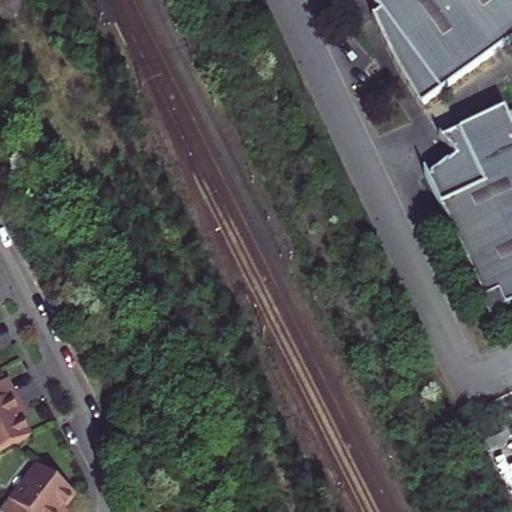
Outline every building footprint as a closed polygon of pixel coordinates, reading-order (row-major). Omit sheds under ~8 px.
[(407,88),(420,109),(511,42),(511,0),(370,0),(380,12),(372,18),(378,32),(398,73),(407,88)] [(430,178),(426,181),(490,316),(511,305),(511,127),(504,110),(441,140),(455,158),(448,163),(448,162),(428,177),(430,178)] [(0,452),(31,436),(22,420),(17,412),(21,410),(7,381),(0,384),(0,452)] [(17,412),(22,420),(26,417),(21,410),(17,412)] [(1,511),(62,511),(64,510),(75,495),(37,466),(1,511)]
